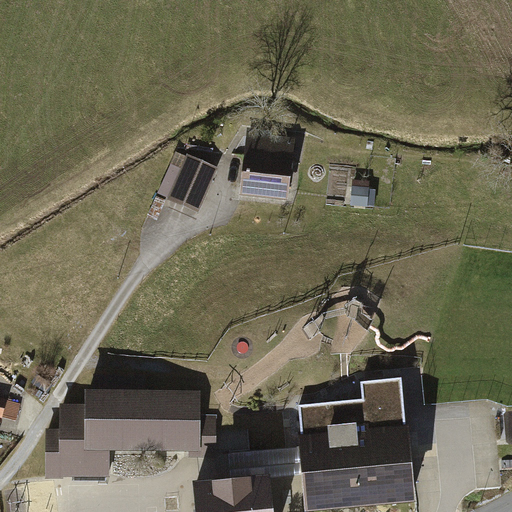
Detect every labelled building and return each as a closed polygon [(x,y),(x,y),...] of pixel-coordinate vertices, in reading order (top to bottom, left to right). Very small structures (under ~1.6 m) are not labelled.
[(294,143),(243,138),(237,195),(289,200),(294,143)] [(218,171),(188,156),(182,170),(172,166),(158,195),(198,214),(218,171)] [(199,392),(145,392),(145,376),(92,375),(92,391),(83,391),(83,404),(59,405),(58,429),(45,430),(45,478),(55,478),(109,477),(109,451),(188,451),(188,457),(216,458),(216,416),(198,416),(199,392)] [(300,405),(303,437),(410,428),(408,408),(406,378),(361,382),(362,399),(300,405)] [(0,413),(5,414),(9,396),(0,394),(0,413)] [(410,428),(303,437),(309,511),(416,502),(410,428)] [(232,483),(194,487),(196,511),(280,511),(277,479),(232,483)]
